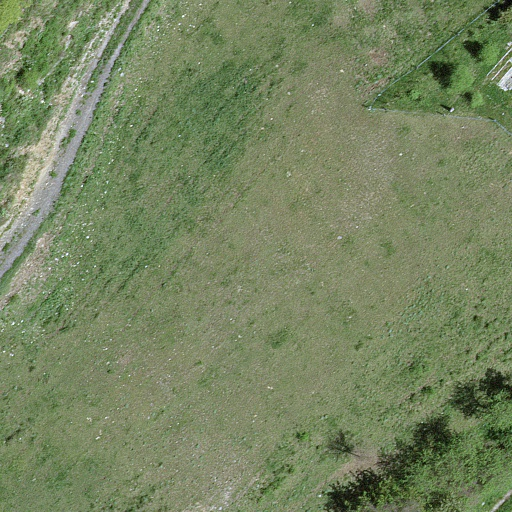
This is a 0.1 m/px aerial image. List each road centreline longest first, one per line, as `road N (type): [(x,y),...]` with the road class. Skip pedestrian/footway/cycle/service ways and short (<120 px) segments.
road 1 (track): [(129,0),(48,194),(0,267)]
road 2 (track): [(290,511),(511,386)]
